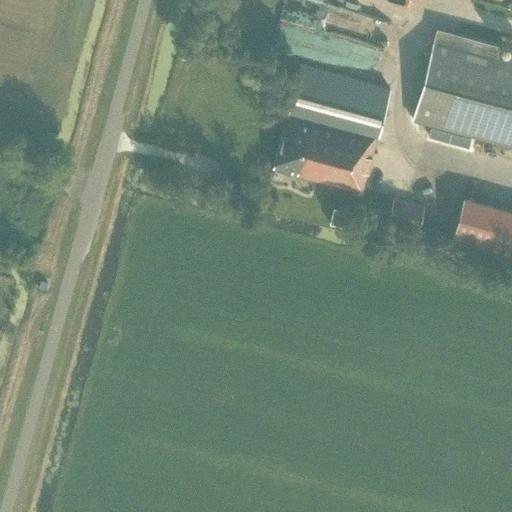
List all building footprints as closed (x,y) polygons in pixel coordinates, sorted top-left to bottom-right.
[(511,57),(434,37),(412,119),(511,145),(511,57)] [(366,174),(390,88),(301,64),(272,167),(358,190),(363,173),(366,174)] [(511,208),(461,195),(448,242),(511,259),(511,208)] [(415,229),(422,207),(393,198),(386,221),(415,229)] [(349,228),(351,219),(344,217),(341,226),(349,228)]
